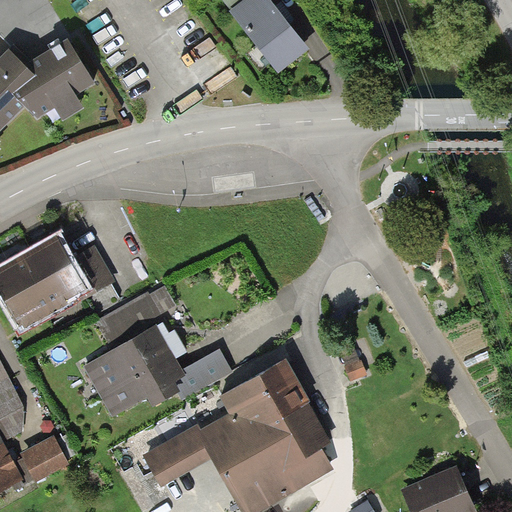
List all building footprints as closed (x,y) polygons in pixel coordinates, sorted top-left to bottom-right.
[(222,0),(231,11),(230,13),(278,75),(309,52),(268,0),(222,0)] [(97,86),(67,39),(23,65),(9,51),(0,60),(0,148),(2,147),(0,145),(0,134),(25,109),(37,121),(55,111),(63,123),(83,111),(76,99),(97,86)] [(59,243),(0,276),(0,293),(20,329),(24,327),(26,330),(67,306),(65,302),(79,295),(83,301),(116,282),(96,246),(70,261),(59,243)] [(113,351),(84,368),(114,420),(147,401),(152,410),(178,394),(182,401),(232,372),(219,351),(182,372),(162,338),(155,326),(166,320),(162,314),(177,305),(165,286),(151,295),(150,293),(97,323),(113,351)] [(346,367),(345,367),(351,382),(369,374),(362,359),(360,360),(354,347),(340,353),(346,367)] [(0,447),(4,445),(3,442),(23,431),(24,408),(0,360),(0,447)] [(286,361),(221,397),(230,413),(201,429),(197,423),(143,454),(162,487),(211,459),(240,511),(263,511),(333,473),(319,448),(331,441),(300,387),(286,361)] [(54,436),(20,454),(22,458),(14,463),(24,482),(25,485),(34,481),(36,484),(70,466),(54,436)] [(0,495),(24,482),(14,463),(4,445),(0,447),(0,495)] [(477,511),(457,465),(400,489),(410,511),(477,511)] [(374,511),(368,501),(350,511),(374,511)]
